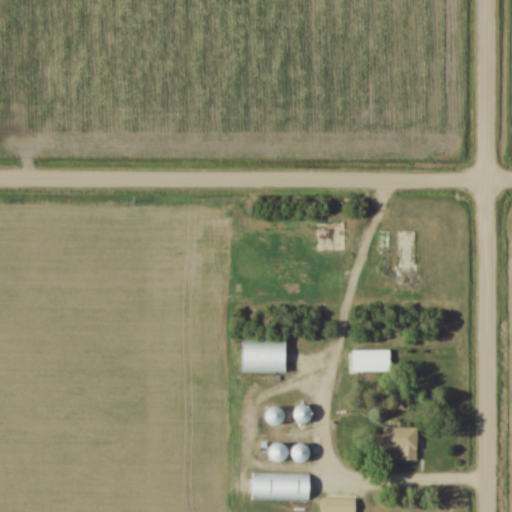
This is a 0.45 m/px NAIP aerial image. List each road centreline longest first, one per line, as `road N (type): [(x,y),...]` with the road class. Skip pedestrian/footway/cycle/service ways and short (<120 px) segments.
road 1 (residential): [(0,179),(511,177)]
road 2 (residential): [(482,0),(481,511)]
